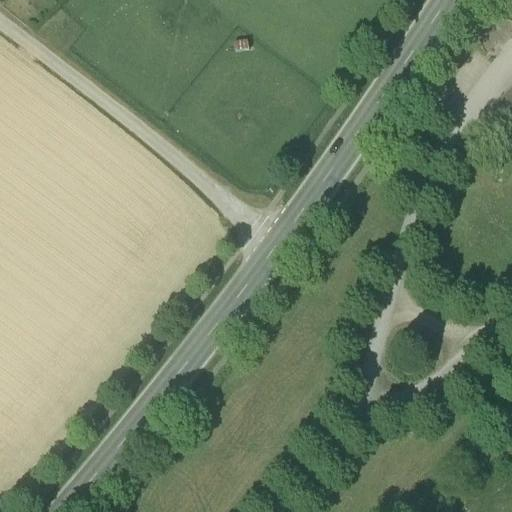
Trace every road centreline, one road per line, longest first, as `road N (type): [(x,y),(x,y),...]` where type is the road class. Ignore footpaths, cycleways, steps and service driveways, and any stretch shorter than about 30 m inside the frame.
road 1 (unclassified): [(0,21),(280,243)]
road 2 (secondary): [(280,243),(66,511)]
road 3 (secondary): [(448,0),(280,243)]
